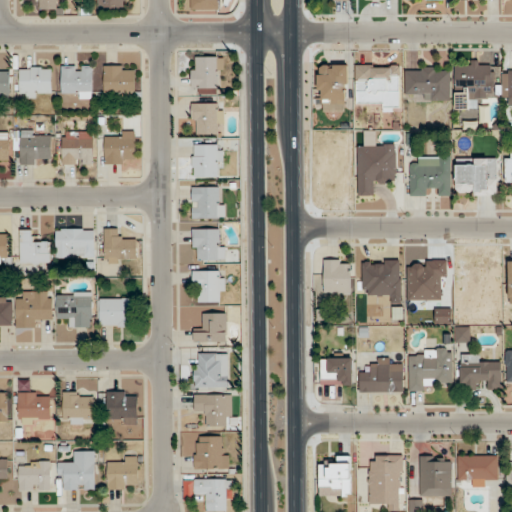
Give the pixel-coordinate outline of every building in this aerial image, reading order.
[(56,9),(55,0),(38,0),(39,9),(56,9)] [(97,0),(97,9),(126,9),(126,0),(97,0)] [(190,0),(191,10),(223,10),(222,0),(190,0)] [(191,58),(192,89),(201,89),(201,91),(223,90),(221,56),(191,58)] [(455,61),(454,98),(491,99),(491,61),(455,61)] [(355,103),(379,103),(379,112),(400,112),(400,64),(355,65),(355,103)] [(92,65),(62,65),(62,98),(92,98),(92,65)] [(135,94),(135,65),(103,65),(103,94),(135,94)] [(347,65),(318,65),(318,112),(347,112),(347,65)] [(20,97),(51,97),(51,67),(20,67),(20,97)] [(450,101),(451,67),(405,67),(405,95),(414,95),(414,100),(450,101)] [(511,72),(502,73),(502,95),(509,95),(509,105),(511,104),(511,72)] [(191,103),(191,135),(223,135),(223,103),(191,103)] [(20,131),(20,164),(51,164),(51,131),(20,131)] [(62,165),(93,165),(93,131),(62,131),(62,165)] [(136,131),(105,131),(105,165),(136,165),(136,131)] [(193,177),(222,177),(222,144),(193,144),(193,177)] [(357,144),(357,196),(376,196),(376,185),(396,185),(396,144),(357,144)] [(451,196),(451,156),(417,156),(417,164),(409,164),(409,196),(429,196),(429,188),(439,188),(439,196),(451,196)] [(496,158),(456,158),(456,195),(496,195),(496,158)] [(192,218),(223,218),(223,187),(192,187),(192,218)] [(136,262),(136,238),(122,238),(122,228),(104,228),(104,262),(136,262)] [(224,228),(193,228),(193,260),(224,260),(224,228)] [(94,258),(94,229),(56,229),(56,258),(94,258)] [(20,263),(51,263),(51,241),(30,241),(30,230),(20,230),(20,263)] [(323,260),(323,294),(351,294),(351,260),(323,260)] [(362,260),(362,293),(391,293),(391,303),(402,303),(402,260),(362,260)] [(224,271),(193,271),(193,301),(224,301),(224,271)] [(16,301),(16,328),(35,329),(35,319),(53,319),(53,291),(25,291),(25,301),(16,301)] [(67,328),(92,328),(92,292),(56,292),(56,317),(67,317),(67,328)] [(100,326),(131,326),(131,298),(100,298),(100,326)] [(194,328),(194,342),(226,342),(226,313),(204,313),(204,328),(194,328)] [(470,327),(455,327),(455,343),(470,343),(470,327)] [(420,348),(420,358),(409,358),(409,391),(430,391),(430,381),(452,381),(452,348),(420,348)] [(229,353),(194,353),(194,387),(229,387),(229,353)] [(501,389),(501,364),(481,363),(481,354),(460,354),(460,390),(482,390),(482,389),(501,389)] [(352,357),(322,357),(322,385),(352,385),(352,357)] [(403,392),(403,359),(370,359),(370,371),(359,371),(359,392),(403,392)] [(18,392),(18,419),(50,419),(50,392),(18,392)] [(63,392),(63,422),(94,422),(94,392),(63,392)] [(137,392),(106,392),(106,424),(137,424),(137,392)] [(232,394),(194,394),(194,415),(204,415),(204,426),(232,426),(232,394)] [(229,469),(229,446),(221,446),(221,436),(194,436),(194,469),(229,469)] [(95,451),(74,451),(74,461),(58,461),(58,481),(61,481),(61,490),(95,490),(95,451)] [(369,455),(368,510),(402,510),(403,455),(369,455)] [(457,455),(457,479),(465,479),(465,487),(489,487),(489,478),(498,478),(498,455),(457,455)] [(351,456),(337,456),(337,461),(331,461),(331,465),(319,465),(319,496),(351,496),(351,456)] [(451,456),(419,456),(419,496),(451,496),(451,456)] [(138,490),(138,457),(107,457),(107,490),(138,490)] [(19,462),(19,490),(50,490),(50,462),(19,462)] [(204,511),(231,511),(231,479),(194,479),(194,498),(204,498),(204,511)] [(409,511),(422,511),(422,501),(409,501),(409,511)]
